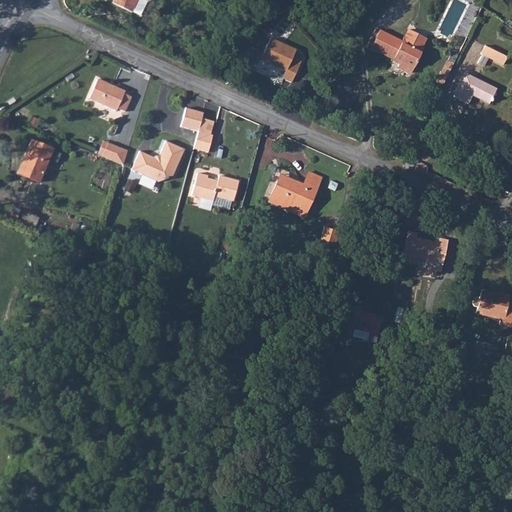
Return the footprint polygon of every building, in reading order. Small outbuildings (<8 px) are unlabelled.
[(136,0),(113,0),(112,2),(131,11),(136,0)] [(136,0),(131,11),(139,15),(145,1),(147,0),(136,0)] [(411,47),(418,34),(408,29),(403,38),(401,38),(399,42),(378,30),(369,47),(392,60),(393,58),(399,61),(396,66),(408,73),(420,51),(411,47)] [(422,48),(420,47),(425,38),(418,34),(411,47),(420,51),(422,48)] [(286,71),(283,80),(292,84),(300,66),(291,62),(296,51),(270,40),(261,60),(286,71)] [(485,47),(481,54),(503,67),(507,60),(485,47)] [(447,57),(436,82),(442,85),(453,60),(447,57)] [(472,93),(488,102),(495,88),(463,72),(452,95),(467,103),(472,93)] [(97,79),(88,100),(116,112),(117,108),(125,112),(131,98),(123,94),(124,91),(97,79)] [(179,127),(198,132),(202,118),(203,113),(184,107),(179,127)] [(214,122),(202,118),(198,132),(193,148),(208,153),(213,136),(210,135),(214,122)] [(52,149),(30,140),(17,173),(38,182),(52,149)] [(103,141),(98,154),(122,164),(127,150),(103,141)] [(154,157),(139,151),(130,171),(154,181),(171,176),(183,149),(165,141),(160,154),(154,157)] [(198,172),(192,194),(213,200),(214,195),(233,200),(239,180),(219,175),(218,180),(207,177),(208,175),(198,172)] [(266,202),(303,218),(321,178),(307,172),(302,183),(279,173),(266,202)] [(127,180),(122,190),(129,193),(134,183),(127,180)] [(26,217),(15,212),(10,222),(22,228),(26,217)] [(409,264),(424,267),(428,249),(433,250),(434,241),(414,237),(415,234),(407,232),(401,260),(409,261),(409,264)] [(435,238),(434,241),(433,250),(428,249),(424,267),(441,271),(447,241),(435,238)] [(510,296),(481,289),(475,312),(500,319),(499,325),(511,328),(511,322),(511,319),(504,317),(510,296)] [(351,335),(359,336),(364,313),(360,312),(361,308),(351,306),(346,328),(353,329),(351,335)] [(382,317),(364,313),(359,336),(377,340),(382,317)] [(330,363),(333,348),(323,345),(320,361),(330,363)]
